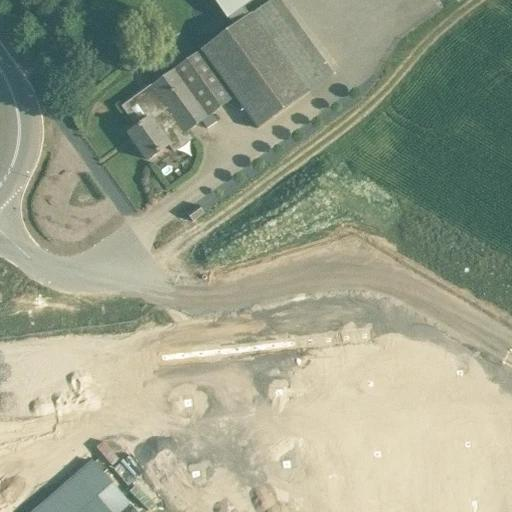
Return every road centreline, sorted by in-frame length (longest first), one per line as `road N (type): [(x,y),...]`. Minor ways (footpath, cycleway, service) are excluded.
road 1 (unknown): [(0,508),(207,339),(330,511)]
road 2 (track): [(147,267),(359,109),(414,47),(477,0)]
road 3 (tertiary): [(0,68),(20,116),(15,160),(0,186)]
